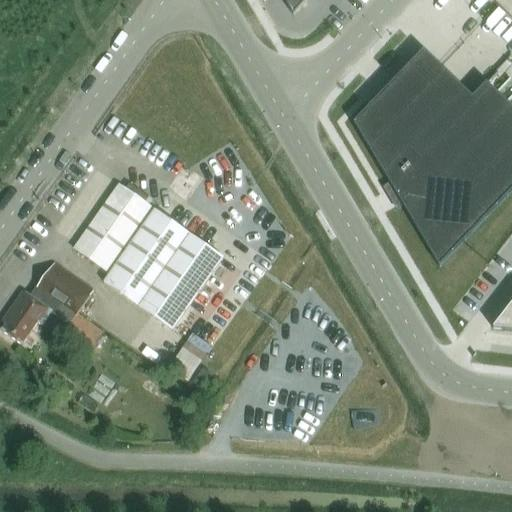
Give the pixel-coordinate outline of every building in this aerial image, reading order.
[(282,0),(293,18),(309,0),(282,0)] [(424,53),(354,125),(439,268),(511,192),(511,109),(487,85),(473,100),(424,53)] [(173,331),(224,258),(154,210),(153,211),(117,187),(74,249),(110,274),(104,283),(173,331)] [(31,298),(23,292),(2,323),(7,326),(2,333),(22,347),(38,324),(43,327),(53,312),(72,325),(78,316),(94,292),(54,264),(31,298)] [(511,306),(493,330),(511,332),(511,306)] [(72,325),(67,331),(94,350),(104,335),(78,316),(72,325)] [(193,386),(202,392),(212,376),(204,371),(193,386)]
